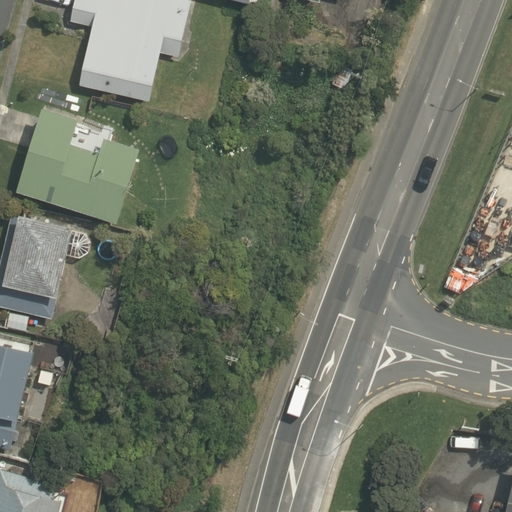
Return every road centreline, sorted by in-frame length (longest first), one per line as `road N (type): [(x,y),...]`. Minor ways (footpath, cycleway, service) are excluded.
road 1 (secondary): [(344,322),(472,0)]
road 2 (secondary): [(284,511),(344,322)]
road 3 (unclassified): [(344,322),(444,365),(511,377)]
